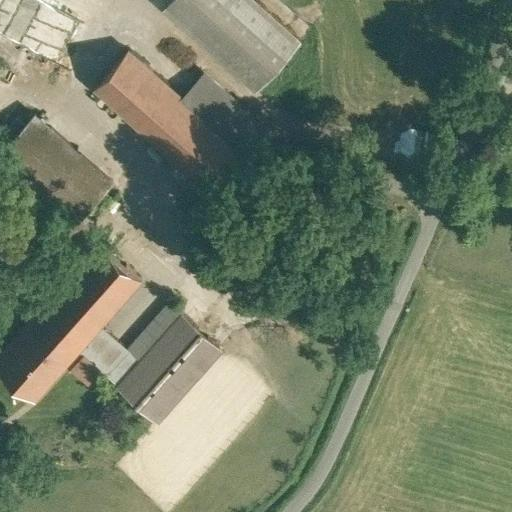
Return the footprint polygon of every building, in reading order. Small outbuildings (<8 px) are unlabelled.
[(298,40),(253,0),(171,0),(165,6),(256,87),(298,40)] [(182,95),(128,48),(95,85),(217,194),(271,132),(203,72),(182,95)] [(110,179),(33,113),(0,151),(77,217),(110,179)] [(383,130),(383,156),(419,157),(419,130),(383,130)] [(272,272),(230,234),(204,264),(266,319),(296,283),(277,266),(272,272)] [(100,240),(0,352),(0,366),(35,397),(79,349),(119,385),(142,360),(101,324),(142,277),(100,240)] [(142,360),(119,385),(157,418),(220,346),(183,313),(142,360)]
